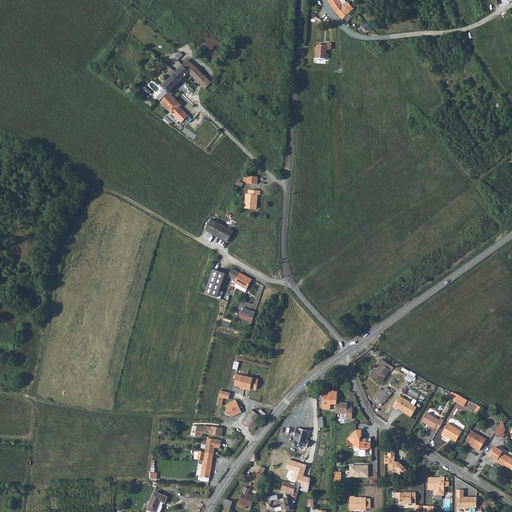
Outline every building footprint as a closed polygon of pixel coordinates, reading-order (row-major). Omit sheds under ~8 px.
[(327,0),(335,11),(346,2),(344,0),(327,0)] [(335,11),(342,20),(353,8),(347,2),(346,2),(335,11)] [(332,50),(332,44),(327,44),(327,46),(318,45),(317,59),(326,59),(326,50),(332,50)] [(189,73),(200,83),(206,77),(188,60),(183,65),(190,72),(189,73)] [(183,65),(162,87),(169,94),(189,73),(190,72),(183,65)] [(212,83),(206,77),(200,83),(206,89),(212,83)] [(182,105),(171,94),(161,104),(181,123),(188,116),(180,107),(182,105)] [(248,182),(248,184),(258,185),(258,177),(244,176),(244,182),(248,182)] [(260,196),(260,191),(249,190),(249,195),(246,194),(245,209),(256,210),(256,201),(257,201),(258,196),(260,196)] [(228,243),(234,231),(212,220),(206,231),(228,243)] [(241,273),(232,268),(229,275),(237,280),(241,273)] [(217,298),(226,274),(214,270),(206,294),(217,298)] [(253,279),(241,273),(237,280),(234,285),(246,292),(253,279)] [(254,319),(256,312),(244,308),(241,314),(254,319)] [(252,322),(254,319),(241,314),(240,318),(252,322)] [(391,370),(394,367),(381,358),(379,362),(381,364),(378,368),(373,376),(382,382),(390,370),(391,370)] [(411,370),(406,378),(411,382),(417,374),(411,370)] [(18,381),(24,377),(20,373),(15,376),(18,381)] [(241,388),(245,389),(248,378),(236,375),(234,385),(241,387),(241,388)] [(259,380),(248,378),(245,389),(249,390),(249,389),(256,391),(259,380)] [(384,403),(393,392),(390,390),(387,393),(381,388),(375,396),(381,401),(380,402),(382,404),(384,402),(384,403)] [(337,402),(337,391),(333,391),(333,390),(325,390),(324,403),(322,403),(322,408),(330,409),(331,404),(336,404),(337,402)] [(229,399),(230,393),(220,391),(218,406),(222,407),(224,398),(229,399)] [(459,395),(452,391),(448,396),(455,400),(459,395)] [(410,401),(400,395),(393,407),(398,409),(399,408),(404,412),(411,416),(417,407),(410,403),(410,401)] [(464,405),(467,400),(459,395),(455,400),(455,401),(459,404),(460,403),(464,405)] [(225,406),(231,418),(242,413),(236,401),(225,406)] [(347,403),(337,402),(336,404),(336,412),(347,413),(346,418),(352,419),(353,407),(347,407),(347,403)] [(242,422),(253,430),(262,418),(260,416),(262,414),(256,409),(254,411),(252,410),(242,422)] [(422,421),(428,424),(434,428),(435,427),(438,429),(444,419),(440,418),(439,420),(427,413),(422,421)] [(505,429),(503,418),(494,433),(501,437),(505,429)] [(442,434),(445,436),(446,435),(451,438),(456,441),(462,431),(448,423),(442,434)] [(197,426),(196,437),(203,438),(203,434),(222,437),(223,428),(211,426),(211,427),(207,427),(197,426)] [(306,430),(301,429),(299,428),(299,429),(296,428),(294,436),(297,437),(296,441),(294,442),(293,443),(293,445),(294,447),(296,447),(297,447),(299,445),(302,445),(306,430)] [(362,436),(361,429),(355,429),(347,438),(357,448),(359,447),(359,449),(369,449),(371,447),(371,438),(369,437),(366,437),(366,438),(364,438),(362,436)] [(473,444),(472,446),(479,450),(486,439),(472,430),(466,440),(471,443),(473,444)] [(205,453),(213,454),(214,447),(220,448),(221,440),(207,438),(205,452),(205,453)] [(503,451),(495,446),(490,455),(495,458),(497,459),(496,461),(504,466),(510,457),(502,453),(503,451)] [(212,462),(213,454),(205,453),(205,452),(204,451),(197,450),(196,451),(198,452),(197,459),(199,460),(212,462)] [(388,455),(384,455),(385,463),(389,463),(389,470),(393,470),(393,472),(400,471),(403,474),(407,469),(399,461),(395,461),(395,459),(391,459),(391,455),(388,455)] [(312,478),(304,476),(307,465),(290,459),(287,469),(294,471),(292,479),(302,482),(300,486),(308,489),(312,478)] [(209,481),(212,462),(199,460),(199,461),(199,464),(203,464),(200,480),(209,481)] [(368,465),(350,465),(350,477),(368,476),(368,465)] [(263,472),(264,471),(261,470),(260,473),(256,472),(254,479),(256,479),(260,481),(263,475),(263,472)] [(444,480),(444,477),(439,476),(439,477),(436,477),(427,477),(427,490),(433,490),(433,495),(443,496),(444,485),(448,486),(448,481),(444,480)] [(281,489),(293,493),(296,485),(284,481),(281,489)] [(251,507),(255,496),(248,494),(249,488),(244,486),(239,502),(246,505),(251,507)] [(464,490),(457,490),(457,507),(477,508),(477,497),(463,497),(464,490)] [(154,491),(147,509),(154,511),(160,511),(163,506),(162,505),(164,502),(165,503),(167,496),(154,491)] [(415,503),(415,492),(395,491),(395,497),(400,497),(399,503),(415,503)] [(278,499),(277,494),(266,497),(268,509),(282,506),(284,511),(290,509),(287,497),(278,499)] [(370,499),(367,500),(362,500),(362,498),(355,499),(355,497),(350,497),(350,511),(355,511),(356,511),(362,511),(367,511),(367,509),(371,509),(370,499)] [(226,499),(222,506),(230,509),(232,501),(226,499)]
